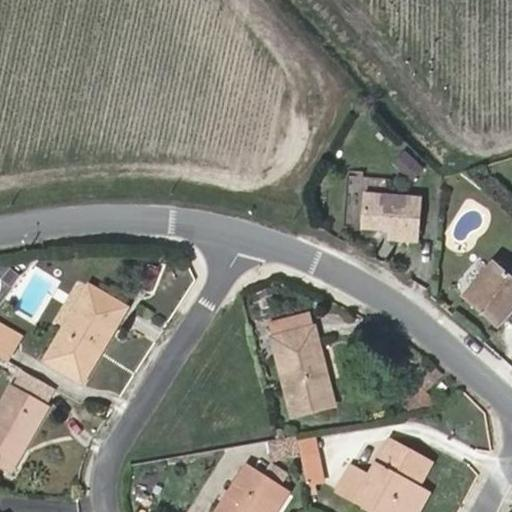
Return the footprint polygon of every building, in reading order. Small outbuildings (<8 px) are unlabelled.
[(394,168),(418,177),(424,160),(401,151),(394,168)] [(416,231),(420,189),(361,183),(358,216),(386,219),(385,228),(416,231)] [(511,296),(511,274),(490,254),(459,288),(492,318),(511,296)] [(158,271),(145,265),(138,284),(151,289),(158,271)] [(49,359),(84,379),(127,307),(92,287),(49,359)] [(314,310),(298,314),(301,329),(318,325),(314,310)] [(270,321),(293,416),(337,404),(318,325),(301,329),(298,314),(270,321)] [(0,337),(18,348),(26,335),(0,320),(0,337)] [(0,355),(10,361),(18,348),(0,337),(0,355)] [(427,408),(443,403),(428,390),(445,373),(437,365),(411,392),(427,408)] [(55,387),(27,371),(16,389),(36,400),(44,405),(55,387)] [(0,409),(0,456),(9,462),(19,445),(23,448),(48,407),(44,405),(36,400),(16,389),(13,387),(0,409)] [(323,475),(315,431),(300,434),(308,477),(323,475)] [(278,438),(268,439),(272,458),(301,454),(298,434),(278,438)] [(414,483),(418,476),(423,479),(432,463),(391,440),(371,477),(352,467),(339,490),(380,511),(410,511),(423,489),(419,487),(420,486),(414,483)] [(0,463),(11,469),(23,448),(19,445),(9,462),(0,456),(0,463)] [(266,477),(281,487),(290,473),(274,463),(266,477)] [(264,511),(281,487),(266,477),(248,466),(217,511),(264,511)] [(420,486),(423,479),(418,476),(414,483),(420,486)] [(281,487),(264,511),(276,511),(290,492),(281,487)] [(419,511),(430,492),(423,489),(410,511),(419,511)]
